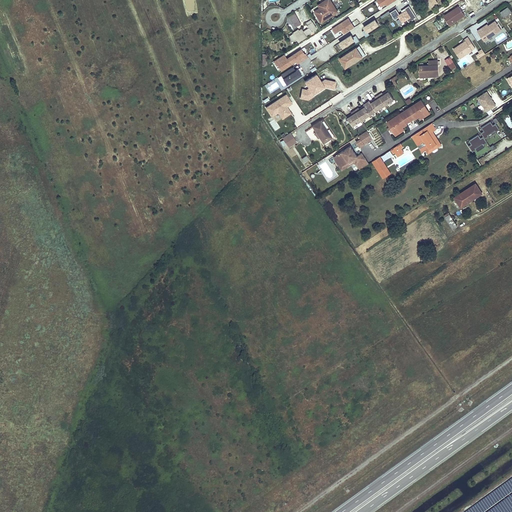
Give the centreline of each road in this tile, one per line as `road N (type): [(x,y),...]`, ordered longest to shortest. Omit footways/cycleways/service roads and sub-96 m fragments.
road 1 (secondary): [(511,389),(342,511)]
road 2 (secondary): [(363,511),(511,404)]
